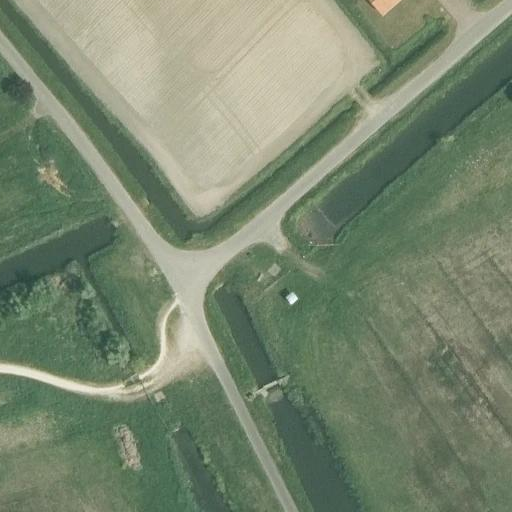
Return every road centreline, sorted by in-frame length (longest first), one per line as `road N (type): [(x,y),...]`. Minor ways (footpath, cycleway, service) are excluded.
road 1 (unclassified): [(178,283),(260,225),(511,5)]
road 2 (unclassified): [(178,283),(0,43)]
